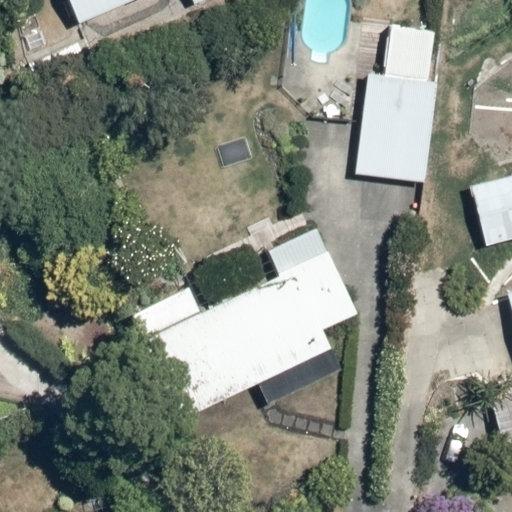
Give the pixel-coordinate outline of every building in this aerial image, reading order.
[(68,0),(84,34),(155,0),(193,0),(199,11),(223,0),(68,0)] [(391,29),(378,28),(374,67),(370,66),(359,167),(434,175),(444,74),(433,73),(438,25),(392,20),(391,29)] [(91,64),(83,36),(26,51),(34,80),(91,64)] [(511,169),(474,180),(491,240),(511,233),(511,285),(508,286),(511,299),(511,169)] [(203,403),(260,373),(272,397),(351,356),(333,322),(366,304),(324,222),(270,249),(277,264),(209,299),(197,276),(150,300),(203,403)] [(511,385),(493,390),(511,467),(511,385)]
